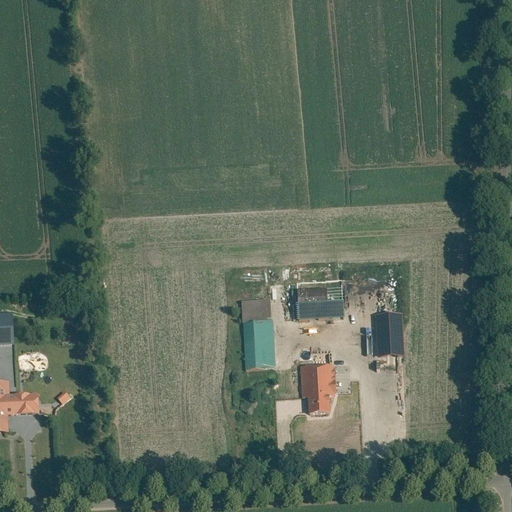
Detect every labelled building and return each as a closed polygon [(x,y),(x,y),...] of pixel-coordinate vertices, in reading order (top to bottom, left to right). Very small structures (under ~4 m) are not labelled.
[(353,295),(367,294),(366,283),(352,284),(353,295)] [(329,324),(327,294),(297,295),(299,325),(329,324)] [(274,303),(244,305),(245,325),(246,325),(275,324),(274,303)] [(0,317),(0,349),(17,349),(16,317),(0,317)] [(377,318),(379,361),(405,360),(403,317),(377,318)] [(246,325),(249,372),(279,370),(277,324),(275,324),(246,325)] [(308,401),(308,419),(332,418),(332,399),(337,399),(336,368),(301,369),(302,401),(308,401)] [(0,438),(13,438),(12,419),(62,417),(61,400),(39,401),(12,402),(11,386),(0,386),(0,438)]
